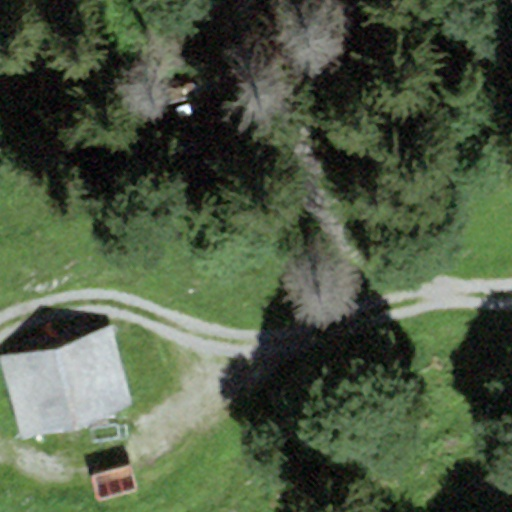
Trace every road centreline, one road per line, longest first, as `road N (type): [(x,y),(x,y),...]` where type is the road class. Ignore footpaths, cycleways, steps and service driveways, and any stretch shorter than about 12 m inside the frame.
road 1 (track): [(0,334),(80,296),(204,345),(275,349),(430,289)]
road 2 (track): [(322,0),(297,37),(327,223),(430,289)]
road 3 (track): [(204,345),(180,419),(67,478),(0,461)]
